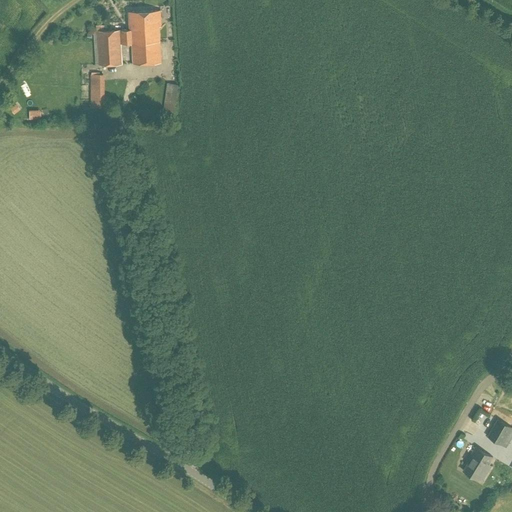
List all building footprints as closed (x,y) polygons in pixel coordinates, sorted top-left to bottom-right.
[(161,63),(159,27),(160,27),(160,10),(129,12),(130,29),(97,31),(99,65),(122,64),(121,43),(132,43),(133,64),(161,63)] [(91,108),(104,108),(104,75),(90,75),(91,108)] [(16,105),(10,109),(13,113),(19,109),(16,105)] [(506,447),(511,437),(511,428),(497,419),(487,436),(501,445),(506,447)] [(482,482),(492,466),(489,464),(493,457),(476,446),(471,454),(473,455),(463,471),(477,479),(477,478),(482,482)]
